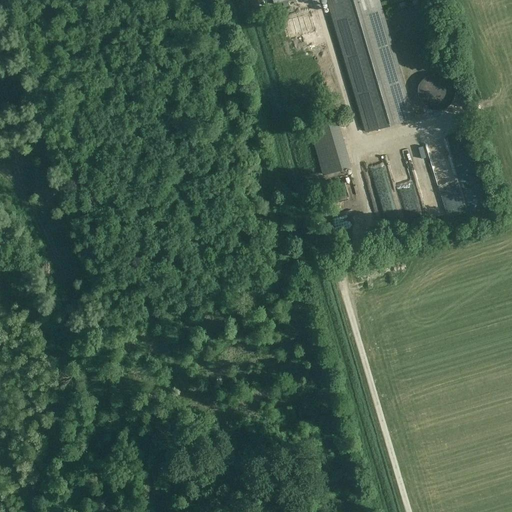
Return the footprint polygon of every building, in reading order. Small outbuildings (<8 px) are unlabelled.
[(326,0),(365,131),(414,117),(379,0),(326,0)] [(291,37),(313,31),(309,14),(287,20),(291,37)] [(314,122),(321,172),(335,170),(334,165),(343,164),(337,119),(314,122)] [(392,173),(404,219),(417,216),(405,170),(392,173)] [(337,177),(341,201),(357,199),(353,175),(337,177)] [(433,183),(420,186),(426,211),(439,208),(433,183)]
